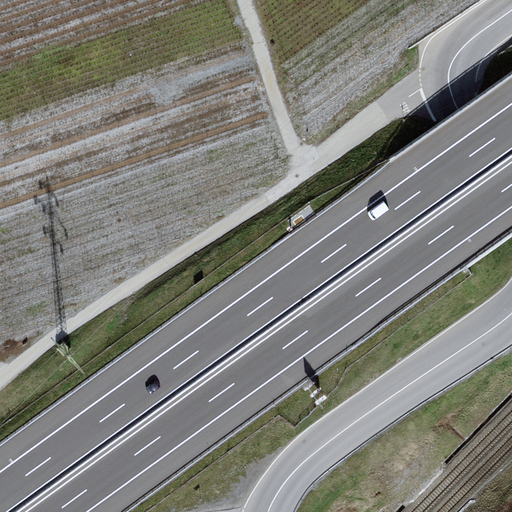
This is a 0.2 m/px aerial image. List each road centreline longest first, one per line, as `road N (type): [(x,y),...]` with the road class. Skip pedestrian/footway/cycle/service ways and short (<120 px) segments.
road 1 (motorway): [(511,125),(0,493)]
road 2 (motorway): [(57,511),(511,184)]
road 3 (track): [(448,78),(397,103),(0,381)]
road 4 (unclassified): [(267,511),(314,452),(511,312)]
road 5 (unclassified): [(511,187),(458,108),(448,78),(459,50),(511,8)]
road 6 (track): [(244,0),(306,172)]
